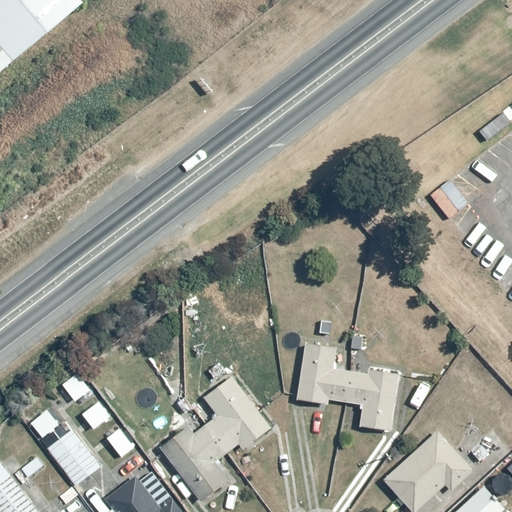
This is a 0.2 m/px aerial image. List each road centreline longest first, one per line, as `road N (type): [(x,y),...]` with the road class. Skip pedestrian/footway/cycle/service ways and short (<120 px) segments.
road 1 (trunk): [(446,0),(0,339)]
road 2 (trunk): [(0,302),(396,0)]
